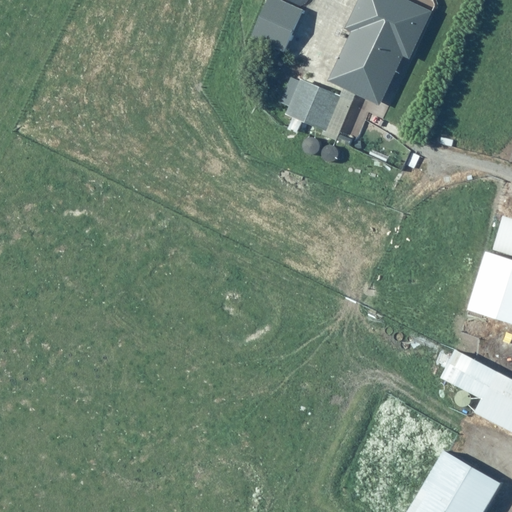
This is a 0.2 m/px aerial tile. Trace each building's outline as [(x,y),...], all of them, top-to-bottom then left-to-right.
[(285,54),(305,11),(281,0),(266,0),(250,37),(285,54)] [(411,60),(433,12),(406,0),(359,0),(346,29),(353,32),(331,82),(383,106),(405,58),(411,60)] [(326,131),(341,98),(302,81),(288,115),(326,131)] [(341,98),(326,131),(347,140),(361,107),(341,98)] [(511,219),(504,216),(493,250),(511,255),(511,292),(498,335),(511,338),(511,219)] [(511,378),(457,349),(439,382),(447,386),(450,381),(483,399),(475,413),(511,432),(511,378)] [(445,450),(409,511),(487,511),(504,483),(445,450)]
